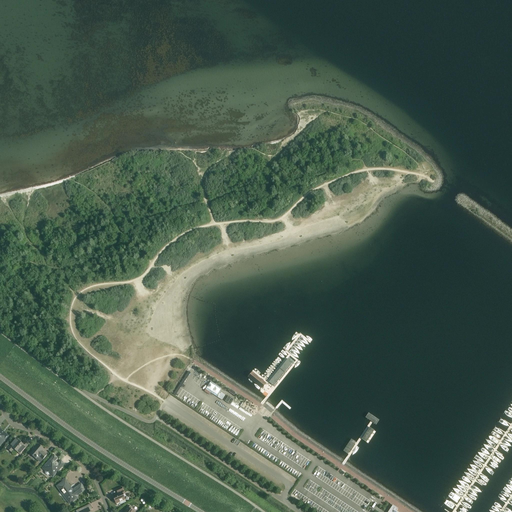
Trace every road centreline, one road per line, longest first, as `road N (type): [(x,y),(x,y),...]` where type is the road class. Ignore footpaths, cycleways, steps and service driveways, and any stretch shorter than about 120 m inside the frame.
road 1 (residential): [(200,511),(0,376)]
road 2 (residential): [(297,511),(155,417)]
